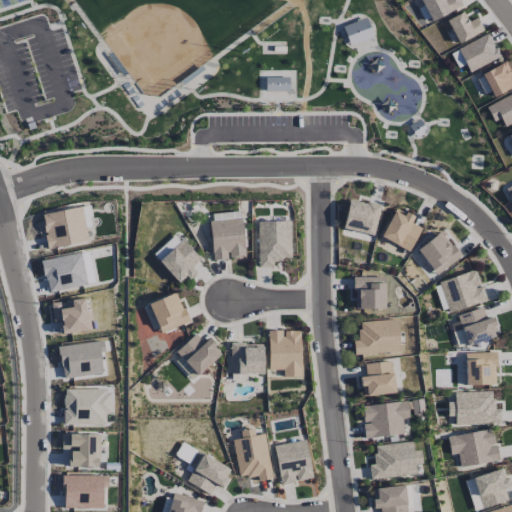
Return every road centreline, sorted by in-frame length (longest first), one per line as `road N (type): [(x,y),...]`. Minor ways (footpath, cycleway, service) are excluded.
road 1 (residential): [(511,267),(495,237),(443,191),(368,164),(96,165),(0,189)]
road 2 (residential): [(315,164),(319,318),(344,511)]
road 3 (residential): [(2,218),(35,338),(36,511)]
